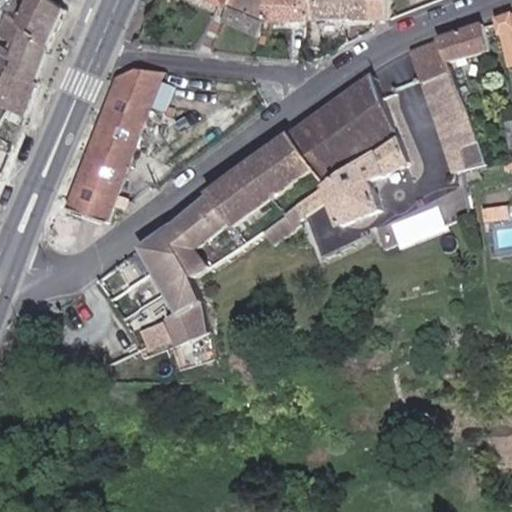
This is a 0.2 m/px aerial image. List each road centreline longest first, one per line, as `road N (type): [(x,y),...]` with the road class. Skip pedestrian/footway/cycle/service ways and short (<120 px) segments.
road 1 (tertiary): [(16,265),(81,278),(379,57),(505,0)]
road 2 (secondary): [(16,265),(122,0)]
